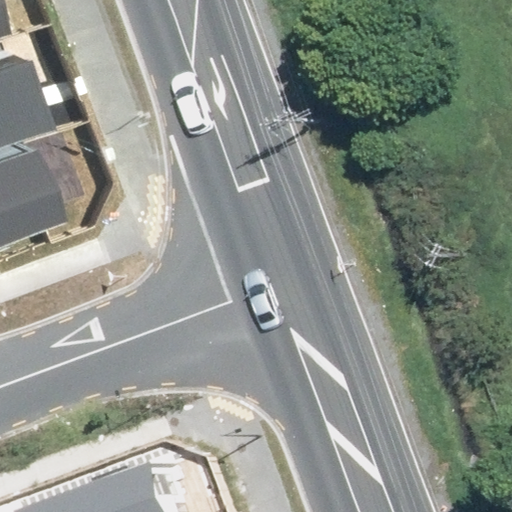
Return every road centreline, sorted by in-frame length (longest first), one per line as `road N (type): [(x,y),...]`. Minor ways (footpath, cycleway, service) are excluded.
road 1 (secondary): [(183,0),(294,301)]
road 2 (residential): [(0,401),(294,301)]
road 3 (secondary): [(294,301),(370,511)]
